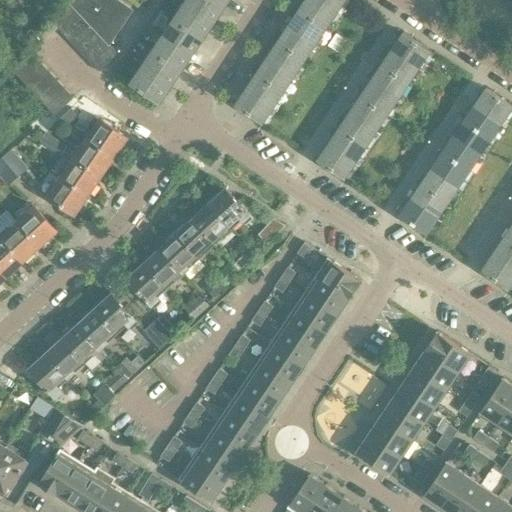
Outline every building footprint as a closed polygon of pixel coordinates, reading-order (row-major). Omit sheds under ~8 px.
[(86,21),(94,29),(102,38),(108,44),(130,11),(114,0),(74,0),(70,4),(79,13),(86,21)] [(215,0),(185,0),(184,3),(214,23),(225,7),(215,0)] [(304,0),(298,9),(326,27),(336,11),(319,0),(304,0)] [(319,0),(336,11),(343,0),(319,0)] [(184,3),(173,18),(203,39),(214,23),(184,3)] [(79,13),(70,4),(51,21),(60,30),(79,13)] [(291,17),(286,23),(315,43),(326,27),(298,9),(292,18),(291,17)] [(60,30),(67,39),(86,21),(79,13),(60,30)] [(173,18),(163,35),(193,55),(203,39),(173,18)] [(67,39),(75,47),(94,29),(86,21),(67,39)] [(283,31),(277,40),(304,59),(315,43),(286,23),(282,30),(283,31)] [(75,47),(83,55),(102,38),(94,29),(75,47)] [(394,41),(389,48),(419,67),(430,50),(402,32),(396,42),(394,41)] [(163,35),(152,50),(182,71),(193,55),(163,35)] [(83,55),(90,64),(109,46),(108,44),(102,38),(83,55)] [(270,48),(265,55),(294,74),(304,59),(277,40),(271,49),(270,48)] [(109,46),(90,64),(99,72),(117,54),(109,46)] [(7,65),(15,73),(33,55),(25,47),(7,65)] [(386,56),(380,65),(408,83),(419,67),(389,48),(385,54),(386,56)] [(152,50),(141,67),(171,87),(182,71),(152,50)] [(15,73),(23,81),(41,64),(33,55),(15,73)] [(262,63),(256,72),(283,90),(294,74),(265,55),(260,62),(262,63)] [(23,81),(30,90),(49,72),(41,64),(23,81)] [(373,72),(368,79),(397,98),(408,83),(380,65),(375,73),(373,72)] [(171,87),(141,67),(130,83),(160,103),(171,87)] [(30,90),(38,98),(57,81),(49,72),(30,90)] [(248,80),(244,86),(273,106),(283,90),(256,72),(250,81),(248,80)] [(365,87),(359,96),(387,114),(397,98),(368,79),(364,86),(365,87)] [(38,98),(46,107),(65,89),(57,81),(38,98)] [(273,106),(244,86),(239,93),(241,94),(235,104),(262,122),(273,106)] [(477,96),(472,103),(501,122),(507,113),(511,106),(484,88),(478,97),(477,96)] [(65,89),(46,107),(54,115),(73,98),(65,89)] [(351,104),(347,110),(376,130),(387,114),(359,96),(353,105),(351,104)] [(469,111),(463,120),(490,138),(501,122),(472,103),(467,110),(469,111)] [(60,118),(66,126),(75,118),(68,110),(60,118)] [(344,118),(338,127),(365,146),(376,130),(347,110),(342,117),(344,118)] [(95,116),(81,136),(86,139),(113,157),(126,138),(99,120),(100,119),(95,116)] [(455,127),(451,134),(480,154),(490,138),(463,120),(457,128),(455,127)] [(331,135),(326,142),(355,161),(365,146),(338,127),(332,136),(331,135)] [(40,142),(50,149),(56,140),(46,133),(40,142)] [(447,142),(441,151),(469,170),(480,154),(451,134),(446,141),(447,142)] [(86,139),(73,158),(100,176),(113,157),(86,139)] [(56,140),(50,149),(60,156),(66,147),(56,140)] [(355,161),(326,142),(321,149),(323,150),(316,159),(344,177),(355,161)] [(10,150),(1,158),(18,177),(27,168),(10,150)] [(434,159),(429,166),(459,186),(469,170),(441,151),(436,160),(434,159)] [(18,177),(1,158),(0,159),(0,175),(9,185),(18,177)] [(73,158),(61,177),(87,195),(100,176),(73,158)] [(426,174),(420,183),(448,201),(459,186),(429,166),(425,172),(426,174)] [(87,195),(61,177),(47,196),(74,214),(87,195)] [(413,190),(408,197),(438,217),(448,201),(420,183),(415,191),(413,190)] [(225,188),(209,203),(231,229),(241,219),(246,224),(252,218),(225,188)] [(438,217),(408,197),(403,204),(405,205),(399,214),(427,233),(438,217)] [(209,203),(192,218),(215,244),(231,229),(209,203)] [(34,207),(17,223),(38,247),(55,231),(34,207)] [(0,226),(0,239),(21,262),(38,247),(17,223),(11,217),(0,226)] [(192,218),(176,233),(199,258),(215,244),(192,218)] [(285,225),(274,219),(259,234),(268,242),(285,225)] [(508,229),(502,237),(511,243),(511,221),(507,227),(508,229)] [(176,233),(160,248),(183,273),(199,258),(176,233)] [(495,245),(490,252),(511,267),(511,243),(502,237),(496,246),(495,245)] [(0,239),(0,272),(4,277),(21,262),(0,239)] [(312,248),(304,242),(297,253),(305,259),(312,248)] [(160,248),(143,263),(166,288),(183,273),(160,248)] [(255,255),(249,249),(234,264),(240,270),(255,255)] [(511,283),(511,267),(490,252),(485,259),(487,260),(480,270),(509,289),(511,283)] [(361,280),(327,258),(315,276),(349,298),(361,280)] [(166,288),(143,263),(127,278),(154,307),(160,301),(156,297),(166,288)] [(239,272),(233,266),(219,279),(225,286),(239,272)] [(296,273),(287,267),(281,277),(289,283),(296,273)] [(215,299),(226,288),(215,276),(203,287),(215,299)] [(349,298),(315,276),(304,292),(337,315),(348,299),(349,298)] [(289,283),(281,277),(274,287),(282,293),(289,283)] [(337,315),(304,292),(292,309),(326,332),(337,315)] [(110,293),(94,308),(116,333),(126,324),(130,328),(137,322),(110,293)] [(208,307),(199,297),(185,309),(194,319),(208,307)] [(273,307),(265,301),(258,311),(266,317),(273,307)] [(94,308),(77,322),(100,347),(116,333),(94,308)] [(326,332),(292,309),(281,326),(314,349),(326,332)] [(266,317),(258,311),(251,321),(260,327),(266,317)] [(162,314),(153,322),(169,340),(178,332),(162,314)] [(77,322),(61,337),(84,362),(94,353),(101,360),(107,355),(100,347),(77,322)] [(169,340),(153,322),(144,330),(160,348),(169,340)] [(314,349),(281,326),(269,343),(303,366),(314,349)] [(471,355),(437,332),(425,349),(459,372),(471,355)] [(250,341),(242,335),(235,345),(244,351),(250,341)] [(61,337),(45,352),(67,377),(84,362),(61,337)] [(303,366),(269,343),(258,360),(291,383),(303,366)] [(244,351),(235,345),(228,355),(237,360),(244,351)] [(424,350),(425,350),(414,367),(447,389),(459,372),(425,349),(424,350)] [(67,377),(45,352),(28,367),(55,397),(62,390),(58,386),(67,377)] [(128,358),(117,367),(121,371),(127,378),(144,363),(138,357),(132,362),(128,358)] [(291,383),(258,360),(247,377),(280,400),(291,383)] [(447,389),(414,367),(402,384),(436,406),(447,389)] [(496,373),(488,368),(481,378),(489,383),(496,373)] [(227,374),(219,369),(212,379),(221,384),(227,374)] [(127,378),(121,371),(106,385),(112,392),(127,378)] [(280,400),(247,377),(235,394),(269,417),(280,400)] [(511,384),(503,378),(480,412),(498,424),(511,402),(511,384)] [(221,384),(212,379),(206,389),(214,394),(221,384)] [(436,406),(402,384),(391,400),(424,423),(436,406)] [(480,397),(472,391),(465,401),(473,407),(480,397)] [(269,417),(235,394),(224,411),(257,434),(269,417)] [(84,425),(38,398),(31,410),(48,420),(39,435),(61,447),(84,425)] [(424,423),(391,400),(380,417),(413,440),(424,423)] [(473,407),(465,401),(458,411),(467,417),(473,407)] [(511,402),(498,424),(511,433),(511,402)] [(205,408),(196,403),(190,413),(198,418),(205,408)] [(257,434),(224,411),(212,428),(246,451),(257,434)] [(198,418),(190,413),(183,423),(191,428),(198,418)] [(413,440),(380,417),(368,434),(402,457),(413,440)] [(458,431),(449,426),(442,436),(450,441),(458,431)] [(246,451),(212,428),(201,445),(234,467),(246,451)] [(92,437),(82,431),(77,439),(87,446),(92,437)] [(488,437),(478,431),(473,439),(483,446),(488,437)] [(402,457),(368,434),(356,452),(390,475),(402,457)] [(182,442),(173,436),(167,446),(175,452),(182,442)] [(450,441),(442,436),(436,446),(444,451),(450,441)] [(102,443),(92,437),(87,446),(97,452),(102,443)] [(499,444),(488,437),(483,446),(493,453),(499,444)] [(234,467),(201,445),(190,462),(223,484),(234,467)] [(479,452),(469,445),(463,453),(473,460),(479,452)] [(175,452),(167,446),(160,456),(168,462),(175,452)] [(0,495),(3,497),(25,461),(4,448),(0,455),(0,495)] [(77,460),(59,449),(38,484),(56,495),(77,460)] [(127,459),(117,452),(111,461),(122,467),(127,459)] [(489,458),(479,452),(473,460),(483,467),(489,458)] [(137,465),(127,459),(122,467),(132,474),(137,465)] [(94,471),(77,460),(56,495),(57,496),(57,495),(73,506),(97,467),(94,471)] [(435,465),(426,460),(420,469),(428,475),(435,465)] [(223,484),(190,462),(178,480),(211,502),(223,484)] [(464,474),(446,462),(424,495),(441,507),(464,474)] [(511,475),(511,469),(505,465),(499,473),(509,480),(511,475)] [(93,511),(115,478),(97,467),(73,506),(83,511),(93,511)] [(428,475),(420,469),(413,479),(421,484),(428,475)] [(156,489),(161,480),(151,474),(146,482),(156,489)] [(462,511),(481,485),(464,474),(441,507),(448,511),(462,511)] [(309,511),(327,487),(309,475),(287,508),(292,511),(309,511)] [(115,478),(93,511),(117,511),(130,493),(113,482),(115,478)] [(172,487),(161,480),(156,489),(166,495),(172,487)] [(487,511),(498,496),(481,485),(462,511),(487,511)] [(334,511),(344,498),(327,487),(309,511),(334,511)] [(141,511),(147,504),(130,493),(117,511),(141,511)] [(195,503),(185,496),(180,505),(190,511),(195,503)] [(511,511),(511,505),(498,496),(487,511),(511,511)] [(359,511),(361,509),(344,498),(334,511),(359,511)] [(203,511),(206,509),(195,503),(190,511),(191,511),(203,511)]
